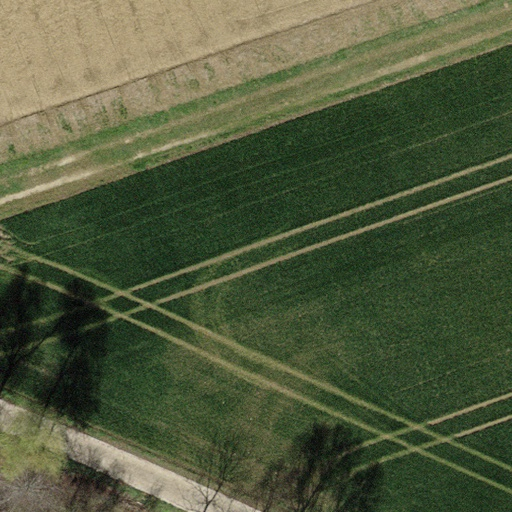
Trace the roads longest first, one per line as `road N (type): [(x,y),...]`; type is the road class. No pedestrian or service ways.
road 1 (track): [(511,27),(0,207)]
road 2 (track): [(0,424),(197,511)]
